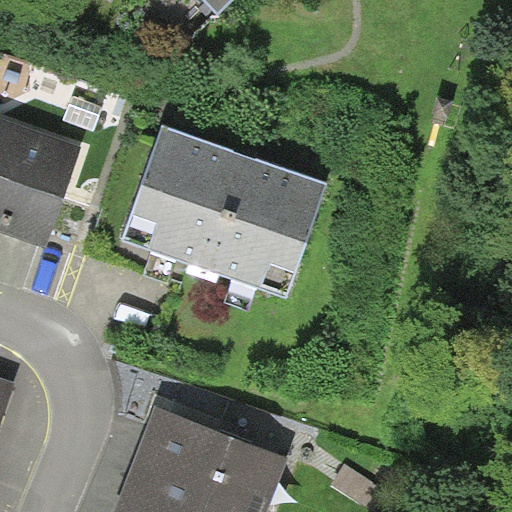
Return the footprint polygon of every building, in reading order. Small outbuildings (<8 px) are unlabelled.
[(203,0),(221,19),(240,0),(203,0)] [(81,152),(0,121),(0,233),(46,249),(66,193),(81,152)] [(245,154),(167,126),(128,236),(291,299),(329,185),(245,154)] [(0,435),(17,389),(0,382),(0,435)] [(215,436),(155,413),(116,511),(266,511),(285,463),(215,436)]
